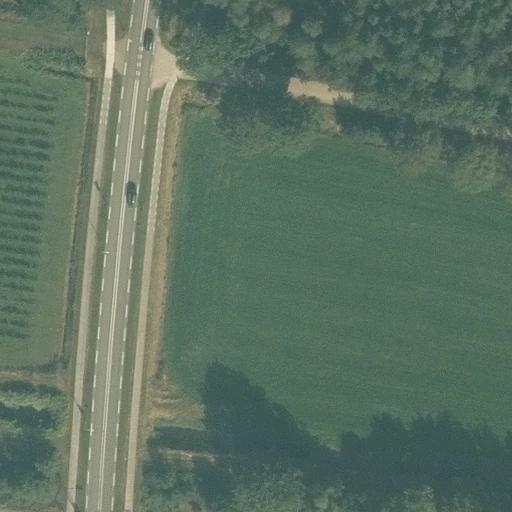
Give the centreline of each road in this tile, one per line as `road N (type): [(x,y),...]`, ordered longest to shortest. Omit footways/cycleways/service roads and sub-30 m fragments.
road 1 (primary): [(99,511),(145,0)]
road 2 (track): [(108,57),(511,140)]
